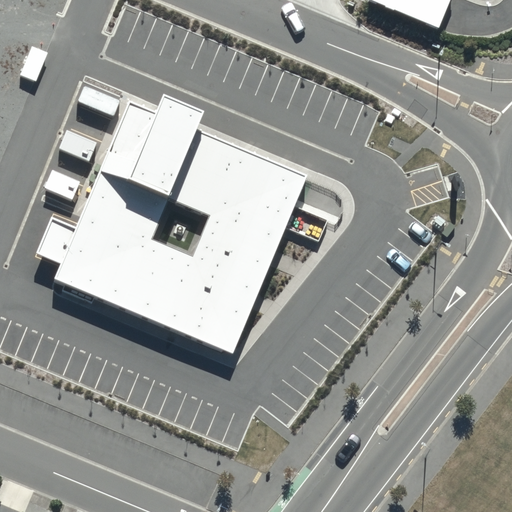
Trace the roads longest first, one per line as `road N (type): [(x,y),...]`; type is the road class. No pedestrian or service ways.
road 1 (tertiary): [(360,456),(363,426),(500,226),(503,200)]
road 2 (unclassified): [(497,176),(480,139),(326,45)]
road 3 (tertiary): [(511,303),(399,442),(360,456)]
road 4 (unclassified): [(326,45),(415,62),(511,101)]
road 5 (residential): [(0,450),(146,511)]
